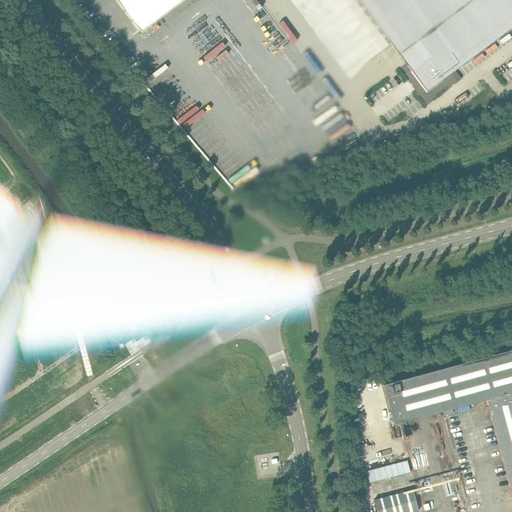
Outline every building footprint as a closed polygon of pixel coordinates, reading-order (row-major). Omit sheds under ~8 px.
[(116,0),(141,32),(184,0),(116,0)] [(511,0),(356,0),(426,92),(511,27),(511,0)] [(511,349),(383,385),(394,424),(442,411),(444,416),(453,413),(452,408),(486,399),(510,487),(511,486),(511,349)] [(366,471),(369,483),(410,472),(407,460),(366,471)] [(412,489),(374,499),(377,511),(415,511),(418,511),(412,489)]
